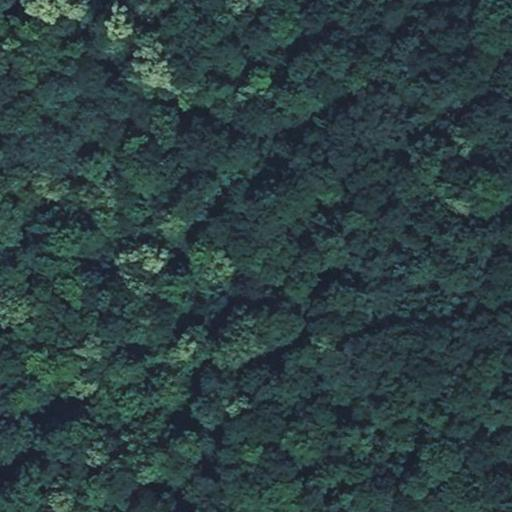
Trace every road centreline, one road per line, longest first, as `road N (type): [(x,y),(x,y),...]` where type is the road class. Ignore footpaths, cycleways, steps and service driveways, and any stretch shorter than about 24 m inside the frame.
road 1 (track): [(189,0),(194,511)]
road 2 (track): [(298,0),(407,201),(465,360),(511,447)]
